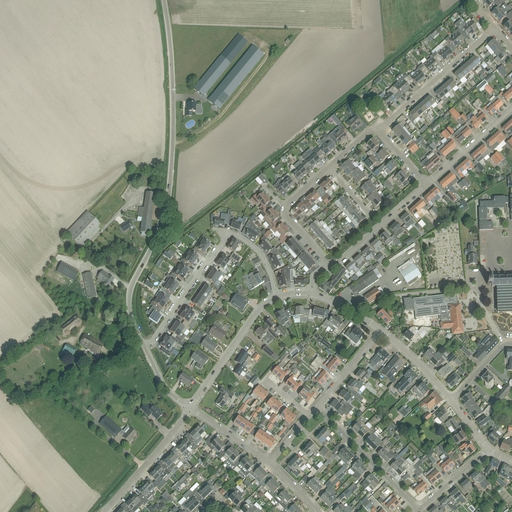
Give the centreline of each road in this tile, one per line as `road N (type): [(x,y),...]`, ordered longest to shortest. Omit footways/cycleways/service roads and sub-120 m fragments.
road 1 (unclassified): [(143,344),(130,286),(161,222),(171,162),(163,0)]
road 2 (residential): [(277,296),(260,254),(228,234),(143,344)]
road 3 (residential): [(375,125),(494,27)]
road 4 (unclassified): [(277,296),(260,307),(190,409)]
road 5 (residential): [(418,509),(317,407)]
road 6 (unclassified): [(105,511),(190,409)]
road 7 (residential): [(427,184),(328,264)]
